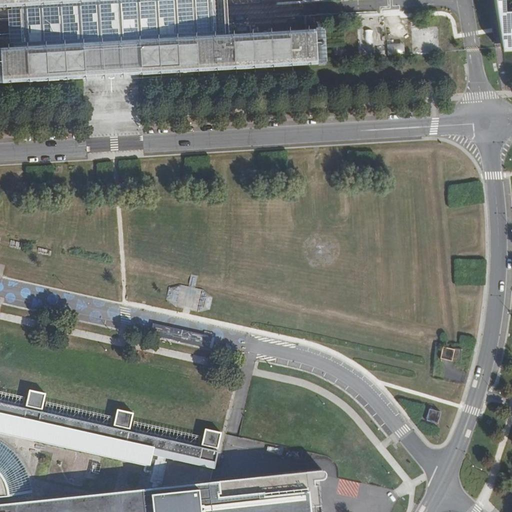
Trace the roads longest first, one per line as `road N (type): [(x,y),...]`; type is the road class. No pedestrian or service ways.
road 1 (tertiary): [(485,122),(0,151)]
road 2 (unclassified): [(442,481),(477,394),(495,309),(498,220),(485,122)]
road 3 (unclassified): [(251,344),(322,362),(354,380),(442,481)]
road 4 (unclassified): [(485,122),(465,0)]
